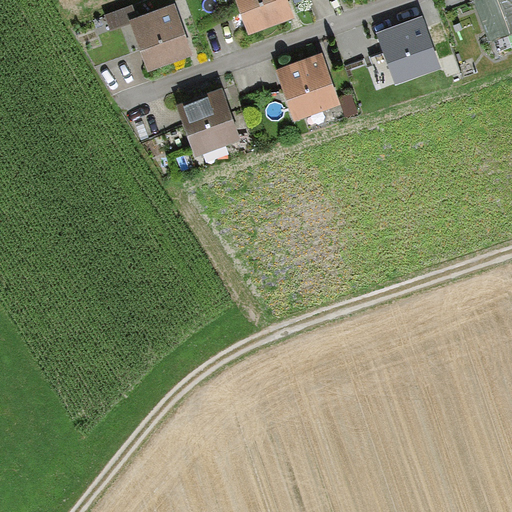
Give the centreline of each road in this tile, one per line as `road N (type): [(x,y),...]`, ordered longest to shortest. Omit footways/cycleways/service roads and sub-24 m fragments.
road 1 (track): [(73,511),(196,371),(277,332),(511,254)]
road 2 (residential): [(118,102),(399,0)]
